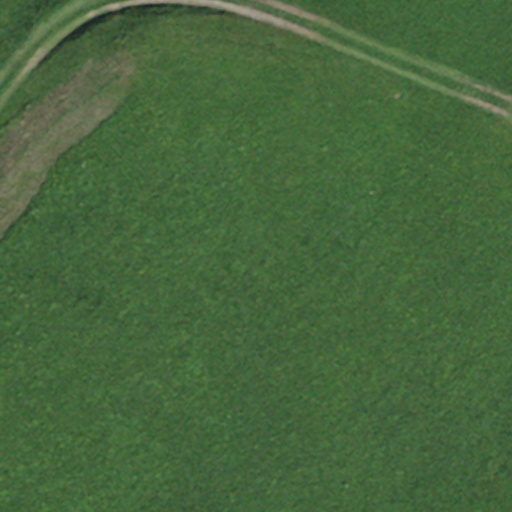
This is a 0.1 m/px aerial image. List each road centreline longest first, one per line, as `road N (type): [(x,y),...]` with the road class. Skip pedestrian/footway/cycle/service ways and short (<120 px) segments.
road 1 (track): [(241,0),(511,105)]
road 2 (track): [(0,100),(79,12),(113,0)]
